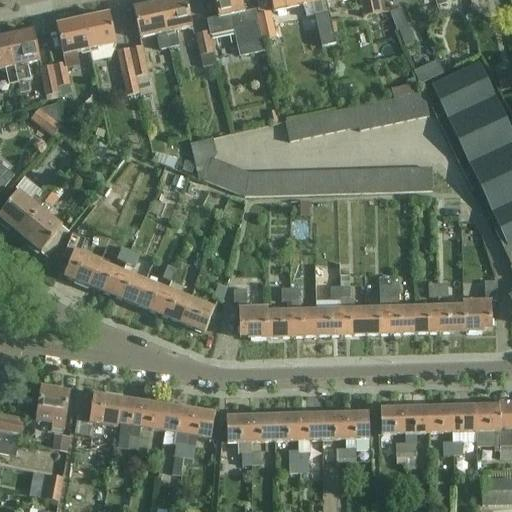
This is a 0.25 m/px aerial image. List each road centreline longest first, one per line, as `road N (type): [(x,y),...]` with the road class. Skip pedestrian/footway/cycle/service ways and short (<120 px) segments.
road 1 (residential): [(131,356),(211,377),(511,367)]
road 2 (residential): [(131,356),(0,266)]
road 3 (residential): [(0,347),(131,356)]
